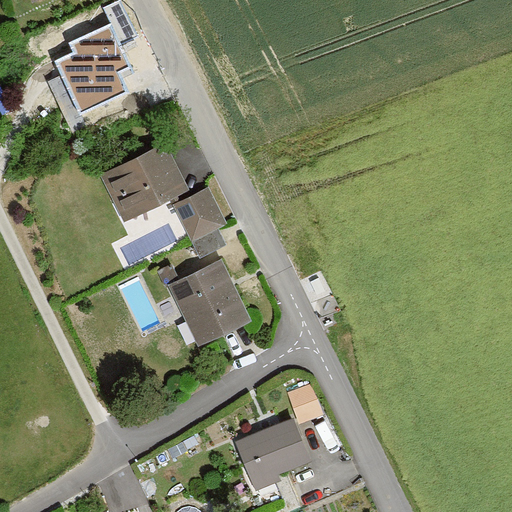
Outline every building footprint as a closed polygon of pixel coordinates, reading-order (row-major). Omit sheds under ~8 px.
[(105,31),(48,55),(73,115),(130,91),(105,31)] [(159,138),(97,170),(121,216),(183,184),(159,138)] [(185,237),(223,221),(206,183),(168,199),(185,237)] [(218,256),(164,280),(193,342),(247,318),(218,256)] [(321,412),(307,383),(284,394),(298,423),(321,412)] [(290,415),(230,441),(251,490),(277,479),(274,473),(308,458),(290,415)]
